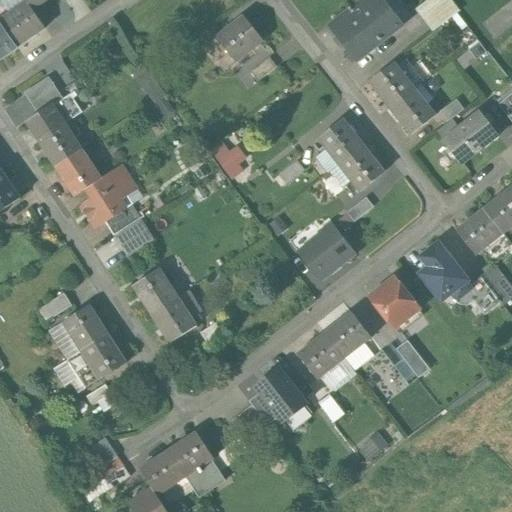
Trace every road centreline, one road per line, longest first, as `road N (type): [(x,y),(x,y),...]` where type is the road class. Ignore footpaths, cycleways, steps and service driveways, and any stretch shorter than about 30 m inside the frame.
road 1 (residential): [(196,399),(0,119)]
road 2 (residential): [(196,399),(448,211)]
road 3 (residential): [(279,0),(448,211)]
road 4 (residential): [(0,77),(116,0)]
